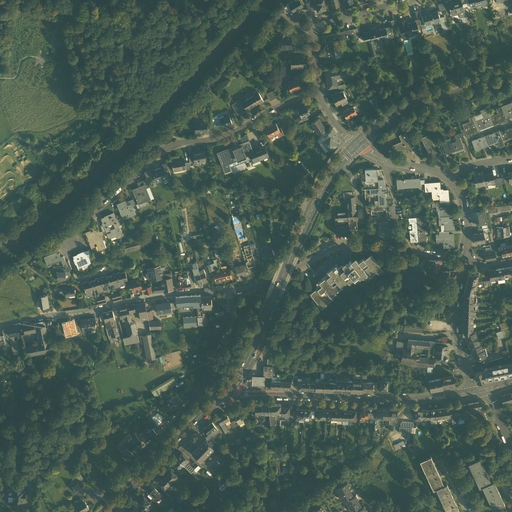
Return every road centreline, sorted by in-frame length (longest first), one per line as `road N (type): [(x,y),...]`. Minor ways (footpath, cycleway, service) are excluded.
road 1 (residential): [(67,237),(165,146),(215,139),(319,92)]
road 2 (primary): [(355,145),(319,190),(221,400)]
road 3 (residential): [(227,291),(232,318),(193,400),(94,493)]
road 4 (residential): [(221,400),(471,394)]
road 5 (residential): [(465,260),(341,246),(258,288),(227,291)]
road 6 (residential): [(227,291),(149,296),(0,327)]
road 7 (primary): [(511,68),(394,114),(355,145)]
road 8 (primary): [(108,511),(221,400)]
road 9 (residential): [(465,260),(454,318),(471,394)]
